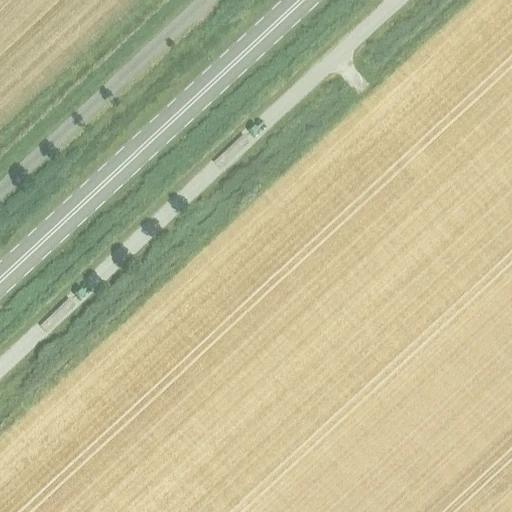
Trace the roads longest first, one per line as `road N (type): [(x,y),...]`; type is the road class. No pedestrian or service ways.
road 1 (unclassified): [(400,0),(0,370)]
road 2 (secondary): [(0,288),(309,0)]
road 3 (track): [(212,0),(0,196)]
